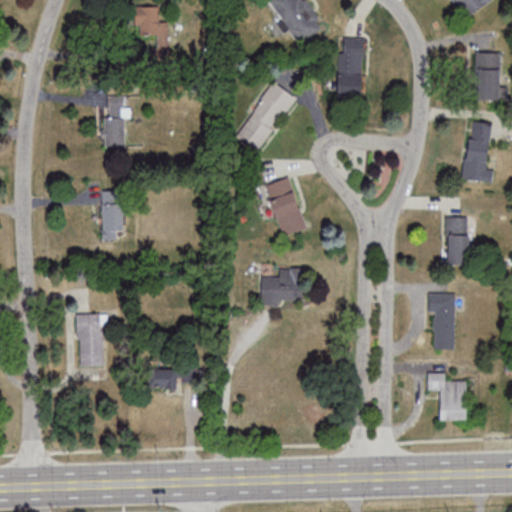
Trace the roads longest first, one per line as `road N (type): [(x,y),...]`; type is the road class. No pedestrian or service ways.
road 1 (secondary): [(511,472),(0,487)]
road 2 (residential): [(373,476),(377,235),(408,170),(423,93),(420,50),(409,23),(386,0)]
road 3 (residential): [(35,487),(27,132),(57,0)]
